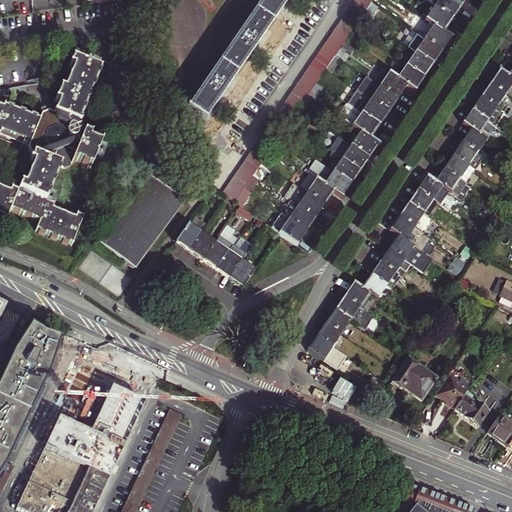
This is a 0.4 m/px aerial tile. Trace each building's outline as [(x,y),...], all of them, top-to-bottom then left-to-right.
[(267,0),(190,111),(206,122),(221,100),(257,48),(285,7),(289,0),(267,0)] [(357,0),(356,3),(368,12),(372,6),(363,0),(357,0)] [(435,0),(433,3),(438,7),(456,18),(465,5),(456,0),(435,0)] [(365,16),(368,12),(356,3),(352,8),(364,17),(365,16)] [(447,32),(456,18),(438,7),(429,20),(438,25),(447,32)] [(348,14),(360,23),(364,17),(352,8),(348,14)] [(348,14),(344,20),(357,28),(360,23),(348,14)] [(340,26),(353,34),(357,28),(344,20),(340,26)] [(438,25),(428,39),(445,51),(455,37),(447,32),(438,25)] [(349,39),(353,34),(340,26),(337,31),(349,39)] [(333,37),(345,45),(347,42),(349,39),(337,31),(333,37)] [(333,37),(329,42),(342,50),(343,49),(345,45),(333,37)] [(445,51),(428,39),(419,53),(436,64),(445,51)] [(342,50),(329,42),(325,47),(338,56),(342,50)] [(338,56),(325,47),(321,53),(334,62),(338,56)] [(321,53),(317,59),(330,68),(334,62),(321,53)] [(419,53),(410,65),(428,77),(436,64),(419,53)] [(334,73),(343,60),(338,56),(334,62),(330,68),(329,69),(334,73)] [(100,69),(101,67),(94,64),(93,67),(75,59),(72,65),(76,67),(66,90),(63,89),(58,101),(61,103),(57,114),(51,112),(45,114),(43,120),(7,105),(6,107),(0,104),(0,215),(1,214),(6,216),(5,218),(8,219),(13,209),(43,222),(39,230),(42,231),(41,233),(48,235),(49,234),(54,236),(53,238),(59,240),(60,238),(66,241),(65,242),(71,245),(72,243),(75,244),(86,217),(78,218),(55,209),(56,205),(47,202),(49,199),(50,200),(53,193),(51,193),(53,187),(55,188),(58,181),(56,181),(59,175),(60,176),(62,170),(61,169),(62,166),(68,168),(74,165),(75,161),(78,163),(79,161),(84,163),(84,165),(90,167),(91,166),(94,167),(103,143),(92,139),(93,136),(87,133),(87,131),(84,125),(80,124),(102,70),(100,69)] [(314,65),(326,73),(329,69),(330,68),(317,59),(314,65)] [(314,65),(310,70),(322,79),(326,73),(314,65)] [(410,65),(401,79),(410,85),(418,91),(428,77),(410,65)] [(376,82),(400,99),(410,85),(401,79),(385,68),(376,82)] [(322,79),(310,70),(306,75),(319,84),(319,83),(322,79)] [(506,95),(511,86),(511,79),(510,78),(502,72),(492,86),(506,95)] [(306,75),(302,81),(315,90),(319,84),(306,75)] [(369,77),(360,91),(391,112),(400,99),(376,82),(369,77)] [(302,81),(298,87),(311,96),(315,90),(302,81)] [(319,83),(319,84),(315,90),(311,96),(318,100),(326,88),(319,83)] [(33,104),(46,102),(44,84),(3,89),(4,98),(32,94),(33,104)] [(511,99),(506,95),(492,86),(483,99),(497,109),(501,102),(511,110),(507,116),(511,119),(511,99)] [(294,92),(307,101),(311,96),(298,87),(294,92)] [(365,115),(381,126),(391,112),(360,91),(350,105),(365,115)] [(303,107),(307,101),(294,92),(291,98),(303,107)] [(287,104),(299,113),(301,109),(303,107),(291,98),(287,104)] [(483,99),(474,112),(488,122),(504,133),(511,122),(511,119),(507,116),(497,109),(483,99)] [(287,104),(283,110),(295,118),(299,113),(287,104)] [(342,117),(356,127),(365,115),(350,105),(342,117)] [(279,115),(291,123),(292,122),(295,118),(283,110),(279,115)] [(488,122),(474,112),(465,125),(473,131),(479,135),(488,122)] [(287,129),(291,123),(279,115),(275,121),(287,129)] [(373,139),(381,126),(365,115),(356,127),(364,132),(373,139)] [(271,127),(283,135),(287,129),(275,121),(271,127)] [(283,136),(283,135),(271,127),(267,133),(279,141),(283,136)] [(479,135),(473,131),(464,144),(478,154),(487,141),(479,135)] [(364,132),(355,146),(372,157),(381,144),(373,139),(364,132)] [(263,138),(276,147),(279,141),(267,133),(263,138)] [(263,138),(259,143),(272,152),(274,149),(276,147),(263,138)] [(355,146),(349,141),(339,155),(345,159),(363,171),(372,157),(355,146)] [(256,149),(268,158),(272,152),(259,143),(256,149)] [(478,154),(464,144),(455,157),(474,171),(483,158),(478,154)] [(265,163),(268,158),(256,149),(251,155),(264,163),(265,163)] [(264,163),(251,155),(248,161),(260,169),(264,163)] [(474,171),(455,157),(445,171),(465,184),(474,171)] [(345,159),(336,173),(353,185),(363,171),(345,159)] [(256,175),(260,169),(248,161),(244,166),(256,175)] [(337,193),(345,198),(353,185),(336,173),(320,162),(311,175),(337,193)] [(274,169),(265,163),(264,163),(260,169),(256,175),(256,176),(260,179),(264,174),(269,178),(274,169)] [(240,171),(253,180),(256,176),(256,175),(244,166),(240,171)] [(240,171),(237,177),(249,186),(253,180),(240,171)] [(465,184),(445,171),(436,184),(442,188),(453,195),(457,190),(463,194),(469,187),(465,184)] [(417,187),(424,177),(417,172),(410,182),(417,187)] [(311,175),(302,188),(328,206),(337,193),(311,175)] [(254,193),(263,181),(260,179),(256,176),(253,180),(249,186),(247,189),(254,193)] [(187,202),(152,177),(102,245),(136,270),(162,236),(187,202)] [(233,183),(245,191),(247,189),(249,186),(237,177),(233,183)] [(433,201),(442,188),(436,184),(429,179),(419,192),(433,201)] [(233,183),(229,188),(241,197),(245,191),(233,183)] [(225,194),(237,203),(241,197),(229,188),(225,194)] [(293,201),(318,219),(328,206),(302,188),(293,201)] [(433,201),(419,192),(410,206),(429,219),(438,205),(433,201)] [(241,197),(237,203),(242,206),(244,207),(248,201),(241,197)] [(310,232),(318,219),(293,201),(284,215),(310,232)] [(410,206),(401,219),(414,228),(422,234),(432,221),(429,219),(410,206)] [(310,232),(284,215),(275,228),(283,234),(300,246),(310,232)] [(414,228),(401,219),(392,232),(400,237),(414,247),(420,251),(429,238),(422,234),(414,228)] [(221,236),(235,245),(239,239),(234,235),(236,231),(228,225),(221,236)] [(179,243),(192,252),(203,235),(190,226),(179,243)] [(203,235),(192,252),(205,260),(216,244),(203,235)] [(221,236),(216,244),(205,260),(218,269),(235,245),(221,236)] [(400,237),(390,251),(404,261),(414,247),(400,237)] [(235,245),(218,269),(231,278),(243,262),(248,254),(235,245)] [(404,261),(390,251),(382,263),(401,277),(410,265),(404,261)] [(456,276),(463,264),(457,261),(450,272),(456,276)] [(257,271),(243,262),(231,278),(246,288),(257,271)] [(401,277),(382,263),(372,277),(386,287),(392,290),(401,277)] [(386,287),(372,277),(363,290),(377,300),(386,287)] [(511,285),(506,283),(500,297),(511,301),(511,285)] [(368,314),(377,300),(363,290),(355,285),(346,298),(368,314)] [(368,314),(346,298),(337,312),(350,321),(363,330),(372,317),(368,314)] [(350,321),(337,312),(327,325),(341,334),(350,321)] [(341,334),(327,325),(318,338),(332,347),(341,334)] [(9,356),(0,376),(0,471),(1,470),(4,463),(46,374),(56,344),(38,337),(26,330),(9,356)] [(332,347),(318,338),(309,351),(323,360),(332,347)] [(425,369),(409,358),(392,381),(403,389),(404,387),(421,399),(439,375),(426,366),(425,369)] [(22,511),(74,511),(127,401),(128,399),(77,376),(15,509),(22,511)] [(445,405),(454,412),(467,393),(469,390),(448,376),(435,396),(446,404),(445,405)] [(372,382),(366,390),(364,393),(373,398),(380,388),(372,382)] [(492,410),(467,393),(454,412),(479,428),(492,410)] [(138,511),(184,415),(171,409),(122,511),(138,511)] [(511,429),(497,419),(486,435),(507,449),(511,441),(511,429)] [(398,498),(407,505),(416,492),(405,489),(398,498)] [(412,509),(409,511),(470,511),(475,507),(416,492),(407,505),(412,509)]
